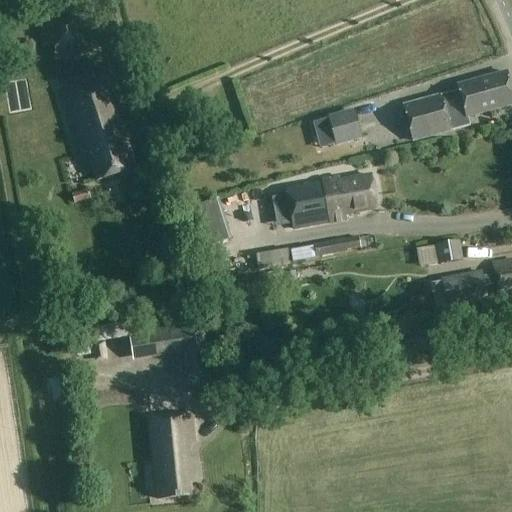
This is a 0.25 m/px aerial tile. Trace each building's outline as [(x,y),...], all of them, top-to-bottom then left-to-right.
[(55,48),(54,60),(79,56),(79,44),(77,20),(41,25),(43,47),(55,48)] [(113,87),(108,71),(61,85),(65,103),(64,103),(83,163),(90,161),(96,181),(134,169),(126,143),(132,141),(127,124),(119,126),(115,114),(122,110),(115,87),(113,87)] [(402,106),(413,142),(470,126),(467,117),(511,104),(511,96),(505,72),(457,86),(458,90),(402,106)] [(328,117),(336,146),(361,139),(353,110),(328,117)] [(169,132),(174,149),(198,142),(193,125),(169,132)] [(285,190),(293,230),(346,220),(345,215),(377,209),(371,177),(339,182),(338,177),(322,180),(322,183),(285,190)] [(71,194),(74,205),(91,200),(88,190),(71,194)] [(195,207),(208,246),(228,240),(215,200),(195,207)] [(313,244),(314,247),(315,258),(316,258),(346,253),(346,250),(359,248),(357,237),(344,240),(344,238),(313,244)] [(419,250),(422,268),(462,262),(459,241),(435,245),(436,248),(419,250)] [(288,249),(255,255),(256,256),(259,271),(291,266),(290,264),(288,251),(288,249)] [(434,307),(450,304),(486,297),(484,288),(496,286),(498,295),(511,292),(511,261),(493,265),(494,275),(482,277),(482,274),(429,284),(434,307)] [(226,293),(231,314),(255,308),(249,286),(226,293)] [(131,358),(175,351),(182,349),(187,381),(210,377),(201,325),(128,337),(131,358)] [(104,343),(91,345),(92,354),(93,363),(107,361),(104,343)] [(287,354),(256,362),(260,378),(291,369),(287,354)] [(188,483),(195,482),(193,458),(186,458),(185,447),(194,444),(191,415),(150,419),(156,480),(158,500),(189,497),(188,483)]
